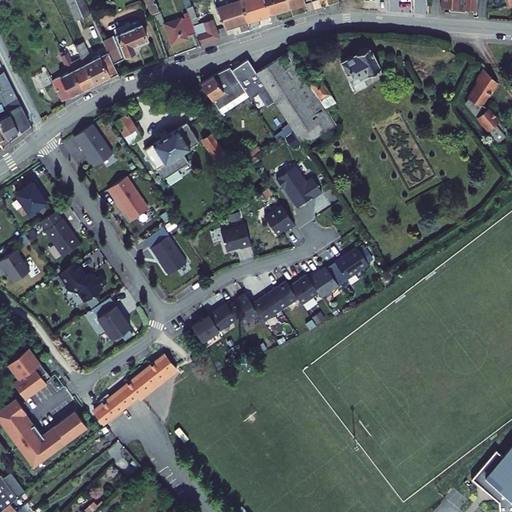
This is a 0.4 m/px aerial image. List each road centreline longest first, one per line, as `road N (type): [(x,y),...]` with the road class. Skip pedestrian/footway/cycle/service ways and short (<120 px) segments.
road 1 (residential): [(511,29),(364,19),(319,24),(122,89),(43,136)]
road 2 (residential): [(163,317),(43,136)]
road 3 (residential): [(336,234),(226,275),(163,317)]
road 4 (unclassified): [(216,511),(135,412)]
